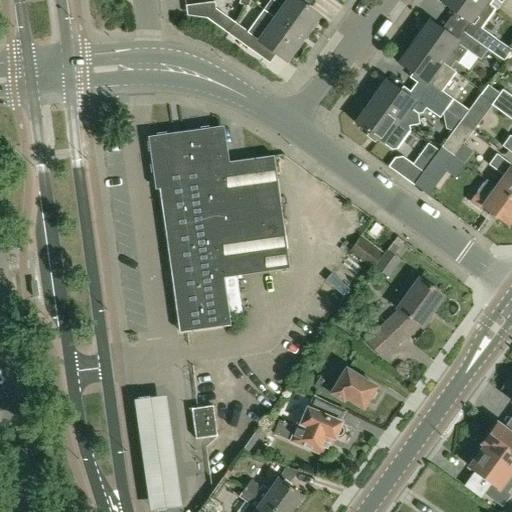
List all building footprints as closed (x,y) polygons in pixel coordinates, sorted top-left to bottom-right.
[(302,39),(319,17),(295,0),(288,0),(283,8),(271,0),(264,10),(275,19),(302,39)] [(488,4),(481,0),(444,0),(442,4),(473,27),(467,35),(488,50),(496,39),(481,29),(496,9),(489,4),(488,4)] [(207,19),(228,34),(235,23),(215,8),(207,19)] [(286,62),(302,39),(275,19),(264,10),(256,21),(267,29),(258,42),(286,62)] [(461,43),(457,41),(430,21),(414,43),(447,66),(447,65),(452,59),(459,63),(468,51),(481,60),(488,50),(467,35),(461,43)] [(256,38),(235,23),(228,34),(248,49),(256,38)] [(447,66),(414,43),(399,64),(426,84),(427,82),(431,85),(423,96),(444,111),(453,99),(442,91),(456,72),(447,65),(447,66)] [(489,104),(490,103),(502,87),(491,80),(479,97),(489,104)] [(413,101),(386,82),(371,103),(410,132),(412,130),(411,125),(415,124),(420,118),(419,113),(423,112),(428,107),(441,116),(444,111),(423,96),(419,92),(413,101)] [(511,94),(502,87),(490,103),(492,105),(508,117),(511,119),(511,94)] [(472,132),(491,106),(489,104),(479,97),(459,123),(472,132)] [(410,132),(371,103),(355,125),(391,150),(396,150),(410,132)] [(453,157),(454,156),(472,132),(459,123),(441,148),(453,157)] [(154,141),(180,332),(229,325),(228,318),(223,278),(237,276),(289,269),(274,156),(224,163),(220,132),(154,141)] [(409,159),(419,141),(409,135),(399,153),(409,159)] [(511,139),(509,137),(501,147),(511,154),(511,139)] [(439,152),(438,151),(428,144),(412,165),(424,174),(439,152)] [(439,152),(424,174),(432,180),(440,170),(447,176),(459,160),(454,156),(453,157),(441,148),(438,151),(439,152)] [(511,171),(510,170),(511,167),(495,155),(487,166),(494,171),(486,182),(511,200),(511,171)] [(508,226),(511,220),(511,200),(486,182),(470,203),(480,211),(482,208),(508,226)] [(381,255),(361,238),(350,252),(370,269),(381,255)] [(398,261),(386,252),(374,268),(387,277),(398,261)] [(237,276),(223,278),(228,318),(242,316),(237,276)] [(392,319),(380,330),(366,343),(381,359),(407,335),(404,331),(414,322),(422,328),(430,317),(429,316),(443,296),(421,280),(398,311),(403,314),(395,321),(392,319)] [(376,395),(375,392),(377,389),(346,370),(335,388),(320,379),(314,388),(330,398),(332,395),(344,402),(346,399),(364,410),(370,399),(373,399),(376,395)] [(343,428),(340,425),(341,424),(324,417),(329,406),(314,398),(309,410),(308,410),(302,424),(299,423),(297,429),(279,421),(274,434),(291,442),(325,457),(332,439),(334,440),(335,438),(338,439),(342,438),(344,435),(345,431),(343,428)] [(186,511),(171,403),(138,407),(152,511),(186,511)] [(194,439),(216,436),(212,406),(190,409),(194,439)] [(511,434),(498,424),(482,445),(484,446),(511,466),(511,434)] [(511,466),(484,446),(481,450),(478,447),(469,460),(472,462),(469,467),(490,482),(483,492),(502,507),(510,495),(507,493),(511,485),(511,466)] [(291,482),(298,471),(289,468),(282,476),(291,482)] [(275,511),(291,511),(303,497),(278,480),(270,491),(263,486),(261,488),(251,481),(245,490),(275,511)] [(275,511),(245,490),(240,497),(249,504),(243,511),(275,511)]
